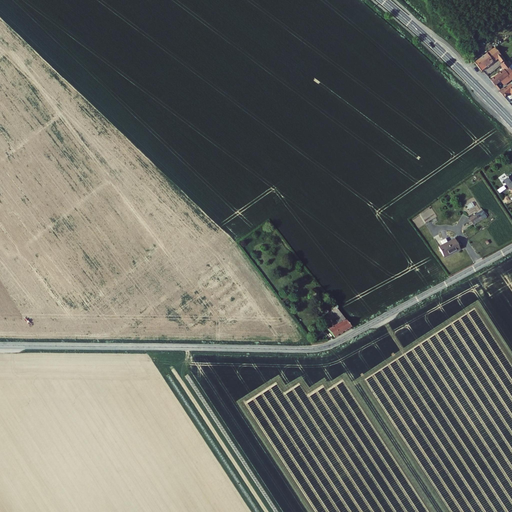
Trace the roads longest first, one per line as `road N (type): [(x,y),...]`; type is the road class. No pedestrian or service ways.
road 1 (tertiary): [(0,345),(326,346),(511,247)]
road 2 (primary): [(383,0),(511,121)]
